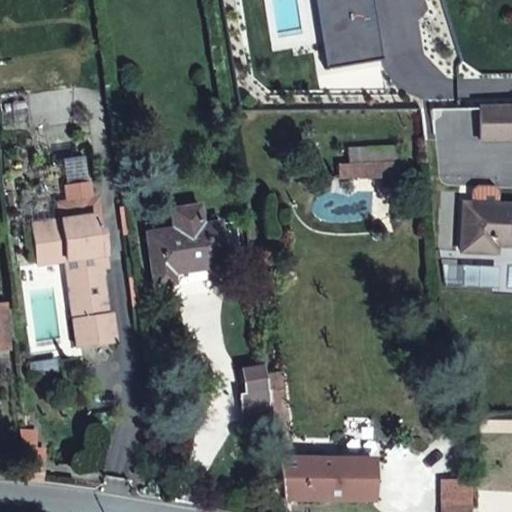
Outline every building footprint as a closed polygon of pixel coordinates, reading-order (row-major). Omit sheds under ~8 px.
[(248,66),(230,70),(233,86),(251,83),(248,66)] [(511,108),(479,108),(479,116),(453,116),(453,135),(479,136),(479,140),(511,140),(511,108)] [(393,148),(348,149),(348,164),(358,164),(393,163),(393,148)] [(393,163),(358,164),(358,179),(381,178),(381,187),(394,186),(393,163)] [(358,164),(348,164),(338,165),(338,179),(358,179),(358,164)] [(511,206),(497,206),(497,192),(492,187),(475,186),(470,191),(469,205),(463,205),(460,251),(494,253),(494,245),(511,245),(511,206)] [(106,316),(99,271),(98,264),(104,263),(100,231),(94,233),(92,218),(98,216),(95,198),(56,204),(59,221),(31,225),(36,264),(64,260),(64,262),(77,348),(114,343),(110,315),(106,316)] [(172,230),(146,234),(153,285),(172,282),(171,272),(224,265),(218,223),(199,226),(196,205),(169,210),(172,230)] [(100,231),(98,216),(92,218),(94,233),(100,231)] [(6,305),(0,305),(0,348),(11,348),(6,305)] [(239,371),(242,393),(266,391),(263,375),(262,367),(239,371)] [(279,373),(266,374),(268,390),(281,388),(279,373)] [(369,460),(288,460),(288,456),(287,453),(286,451),(285,450),(288,449),(281,388),(268,390),(271,417),(280,498),(369,498),(369,460)] [(271,417),(268,390),(266,391),(242,393),(240,394),(244,422),(271,417)] [(24,479),(42,481),(42,463),(22,463),(24,479)] [(440,481),(441,511),(469,511),(468,481),(440,481)]
